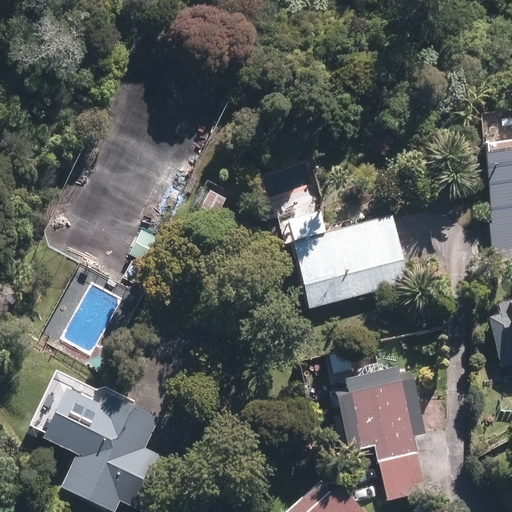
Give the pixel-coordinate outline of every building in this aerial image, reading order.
[(511,151),(486,154),(497,256),(511,254),(511,151)] [(403,279),(388,220),(293,245),(308,304),(403,279)] [(511,308),(491,314),(505,365),(511,362),(511,308)] [(405,365),(336,379),(350,445),(375,440),(379,458),(415,451),(411,429),(418,428),(405,365)] [(150,511),(153,511),(178,466),(141,447),(153,424),(105,399),(100,408),(71,393),(48,438),(79,454),(63,486),(112,511),(120,496),(150,511)] [(415,455),(379,463),(387,496),(422,489),(415,455)] [(362,511),(339,485),(308,511),(362,511)]
